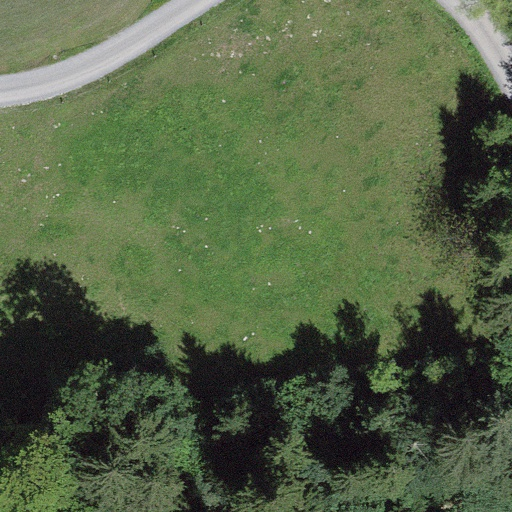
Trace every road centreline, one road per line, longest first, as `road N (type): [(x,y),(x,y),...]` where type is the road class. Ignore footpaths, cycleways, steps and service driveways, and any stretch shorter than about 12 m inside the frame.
road 1 (track): [(0,83),(90,51),(168,0)]
road 2 (track): [(449,0),(511,111)]
